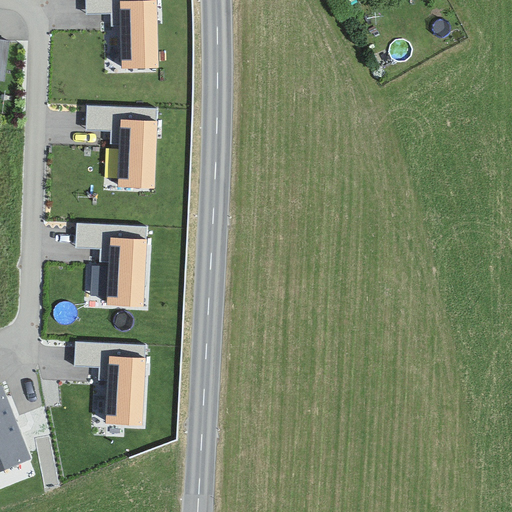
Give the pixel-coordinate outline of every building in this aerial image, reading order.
[(158,0),(85,0),(86,15),(111,15),(111,28),(122,28),(123,68),(160,68),(158,0)] [(158,109),(85,107),(84,132),(109,133),(109,146),(120,147),(118,187),(155,188),(158,109)] [(149,227),(76,224),(75,250),(100,251),(100,264),(111,265),(109,305),(146,306),(149,227)] [(147,345),(74,342),(73,367),(98,368),(98,382),(108,383),(107,423),(143,425),(147,345)] [(4,380),(0,381),(0,466),(33,454),(4,380)]
